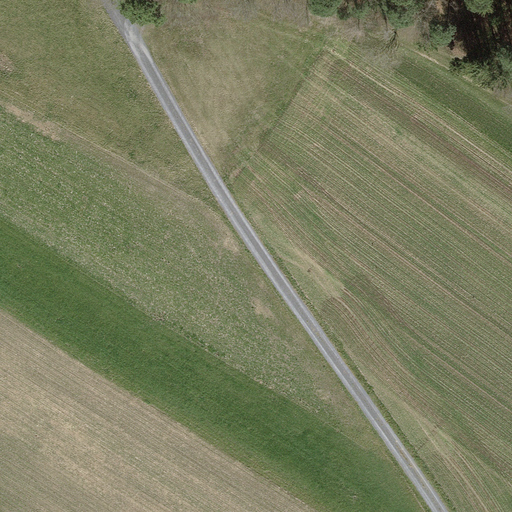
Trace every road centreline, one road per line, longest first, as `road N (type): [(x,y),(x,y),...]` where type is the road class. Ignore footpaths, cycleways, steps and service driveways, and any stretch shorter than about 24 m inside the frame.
road 1 (track): [(437,511),(247,230),(125,23)]
road 2 (track): [(322,0),(511,71)]
